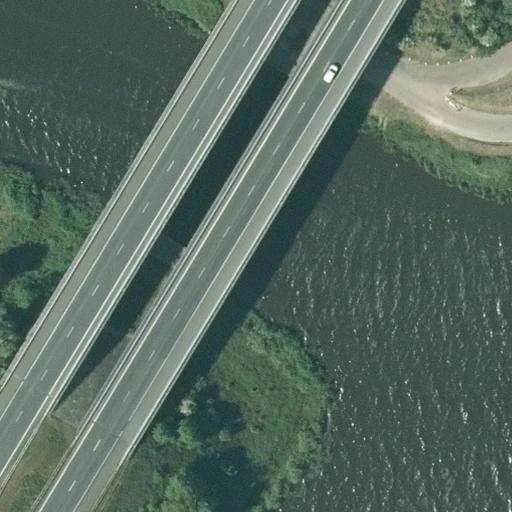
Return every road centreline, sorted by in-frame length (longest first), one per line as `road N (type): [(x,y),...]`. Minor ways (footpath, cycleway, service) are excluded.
road 1 (motorway): [(55,511),(365,0)]
road 2 (motorway): [(269,0),(0,444)]
